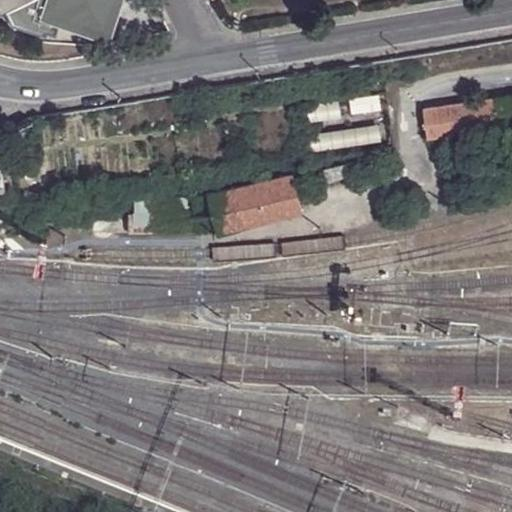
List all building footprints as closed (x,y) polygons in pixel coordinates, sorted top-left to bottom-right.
[(0,0),(0,13),(1,16),(5,13),(13,28),(46,38),(46,35),(54,37),(61,15),(104,28),(112,0),(0,0)] [(307,106),(310,123),(381,111),(379,95),(307,106)] [(511,123),(511,95),(423,108),(427,137),(511,123)] [(383,124),(312,135),(314,151),(385,141),(383,124)] [(347,169),(320,176),(323,189),(350,182),(347,169)] [(209,195),(217,230),(218,235),(303,212),(294,174),(209,193),(209,195)] [(205,233),(217,230),(209,195),(198,198),(205,233)] [(129,206),(130,219),(177,217),(177,223),(185,222),(184,205),(129,206)] [(177,217),(130,219),(127,219),(127,242),(176,241),(177,223),(177,217)]
